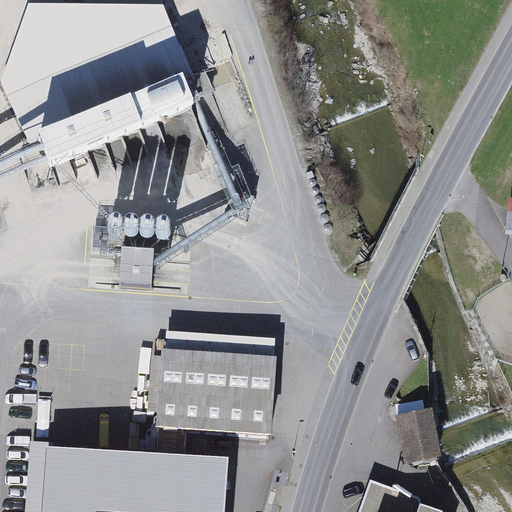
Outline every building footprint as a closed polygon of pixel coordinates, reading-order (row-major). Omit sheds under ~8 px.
[(29,16),(0,90),(0,99),(26,161),(32,176),(41,193),(44,191),(52,188),(193,127),(185,109),(193,105),(199,103),(215,96),(209,83),(193,90),(162,19),(29,16)] [(199,103),(193,105),(230,225),(222,230),(152,281),(152,290),(230,233),(234,230),(241,232),(249,229),(253,211),(241,206),(234,208),(199,103)] [(0,189),(32,176),(26,161),(0,171),(0,189)] [(52,188),(44,191),(78,224),(108,251),(108,242),(85,220),(52,188)] [(108,242),(108,251),(107,256),(122,257),(119,290),(152,292),(152,290),(152,281),(154,259),(168,260),(170,233),(109,229),(108,242)] [(157,461),(188,462),(188,451),(272,455),(278,349),(165,343),(157,461)] [(403,478),(439,472),(430,426),(425,427),(421,410),(397,414),(400,427),(394,428),(403,478)] [(242,511),(246,468),(188,462),(157,461),(51,452),(46,511),(242,511)] [(419,511),(421,508),(373,491),(364,511),(419,511)]
